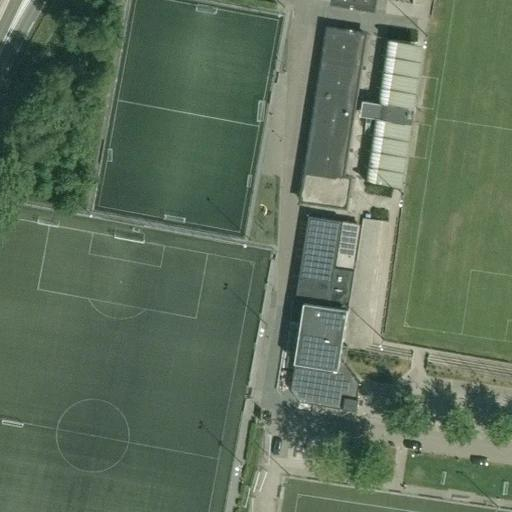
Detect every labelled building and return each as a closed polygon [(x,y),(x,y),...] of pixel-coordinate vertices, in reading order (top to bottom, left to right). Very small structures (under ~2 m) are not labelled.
[(374,0),(333,0),(333,4),(373,10),(374,0)] [(417,26),(419,13),(406,12),(405,24),(417,26)] [(346,207),(350,180),(340,178),(362,34),(329,29),(303,200),(346,207)] [(416,42),(388,38),(378,105),(376,120),(366,182),(395,186),(416,42)] [(378,105),(364,102),(361,117),(376,120),(378,105)] [(358,380),(341,357),(342,348),(356,260),(351,259),(357,224),(309,216),(296,301),(293,300),(290,320),(302,322),(291,390),(300,402),(316,405),(344,409),(357,411),(359,399),(357,399),(360,383),(358,380)]
